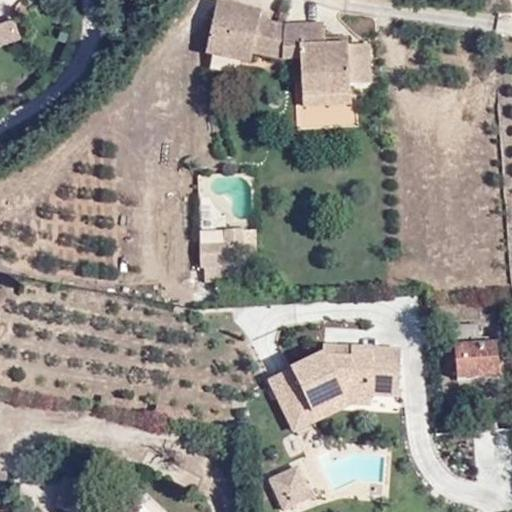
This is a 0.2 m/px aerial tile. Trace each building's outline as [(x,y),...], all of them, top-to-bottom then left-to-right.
[(322,32),(282,34),(259,28),(260,21),(215,11),(203,61),(248,71),(251,61),(279,67),(298,67),(299,102),(348,99),(348,90),(367,89),(365,50),(323,52),(322,32)] [(15,17),(0,23),(0,44),(23,35),(15,17)] [(348,99),(299,102),(300,114),(348,111),(348,99)] [(240,271),(250,271),(253,267),(254,252),(240,253),(240,239),(222,238),(223,251),(224,263),(241,263),(240,271)] [(208,274),(208,251),(197,252),(198,275),(208,274)] [(224,263),(223,251),(208,251),(208,274),(240,273),(240,271),(241,263),(224,263)] [(455,332),(458,352),(460,387),(503,383),(501,348),(483,349),(481,330),(455,332)] [(327,356),(297,371),(306,388),(298,392),(309,415),(349,396),(352,402),(356,403),(373,404),(374,394),(403,397),(406,352),(360,348),(360,350),(360,358),(345,356),(333,362),(330,355),(327,356)] [(328,348),(327,356),(330,355),(333,362),(345,356),(360,358),(360,350),(328,348)] [(297,371),(276,381),(299,429),(356,403),(352,402),(349,396),(309,415),(298,392),(306,388),(297,371)] [(307,497),(293,467),(265,480),(279,510),(307,497)] [(60,502),(90,508),(93,485),(64,479),(60,502)] [(87,511),(89,511),(90,508),(60,502),(59,511),(60,511),(79,511),(80,510),(87,511)]
